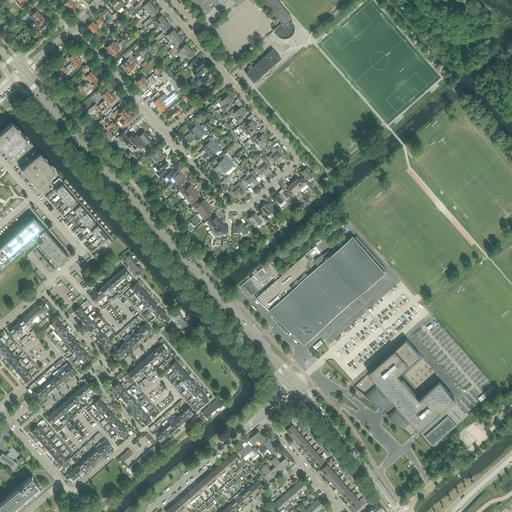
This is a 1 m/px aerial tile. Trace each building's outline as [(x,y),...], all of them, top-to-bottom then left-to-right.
[(66,0),(65,0),(63,2),(65,4),(72,11),(76,6),(72,2),(74,0),(68,0),(68,1),(66,0)] [(117,0),(114,0),(111,3),(114,7),(118,11),(124,5),(120,1),(119,2),(117,0)] [(261,0),(264,2),(282,23),(273,30),(277,35),(279,36),(281,38),(283,38),(286,38),(289,37),(291,36),(292,34),(294,31),(294,29),(294,26),(293,24),(292,21),(289,23),(288,22),(292,18),(276,0),(232,0),(236,4),(241,0),(261,0)] [(143,11),(145,14),(153,7),(149,1),(143,6),(146,9),(143,11)] [(140,6),(133,13),(135,15),(142,8),(140,6)] [(153,7),(145,14),(142,17),(144,19),(150,14),(152,17),(158,12),(153,7)] [(106,9),(101,13),(107,19),(106,21),(108,23),(110,22),(112,19),(110,18),(112,15),(106,9)] [(29,15),(35,21),(41,15),(37,10),(34,13),(32,11),(29,15)] [(35,21),(33,22),(40,29),(42,32),(48,27),(44,23),(44,24),(42,22),(45,19),(41,15),(35,21)] [(151,16),(143,23),(144,23),(145,25),(151,20),(153,19),(151,16)] [(155,26),(157,29),(166,21),(161,16),(155,21),(158,24),(155,26)] [(120,18),(115,23),(118,27),(123,22),(120,18)] [(92,22),(88,26),(93,32),(98,28),(98,27),(103,23),(99,19),(96,21),(98,23),(96,25),(92,22)] [(166,21),(157,29),(159,31),(162,28),(164,31),(170,26),(166,21)] [(35,38),(42,32),(40,29),(33,36),(35,38)] [(168,43),(172,40),(178,35),(174,30),(168,35),(170,38),(166,41),(168,43)] [(155,38),(157,40),(164,35),(162,32),(155,38)] [(164,35),(157,40),(159,43),(166,37),(164,35)] [(172,40),(168,43),(170,45),(172,44),(174,47),(175,47),(177,45),(182,40),(178,35),(172,40)] [(109,45),(106,47),(109,51),(116,45),(118,43),(117,41),(115,43),(112,40),(110,42),(108,44),(109,45)] [(116,45),(109,51),(112,55),(115,53),(116,54),(118,52),(121,50),(118,47),(120,45),(118,43),(116,45)] [(138,48),(135,44),(123,55),(126,58),(130,55),(138,48)] [(180,51),(177,54),(179,56),(181,58),(190,49),(186,44),(180,49),(179,50),(180,51)] [(190,49),(181,58),(183,60),(187,57),(189,60),(195,54),(190,49)] [(250,69),(247,71),(251,76),(249,78),(253,82),(255,80),(256,80),(265,72),(265,73),(268,71),(267,70),(274,64),(281,58),(273,49),(266,55),(264,56),(254,65),(252,63),(250,65),(250,64),(247,66),(250,69)] [(67,56),(72,62),(78,57),(74,53),(72,55),(70,53),(67,56)] [(124,62),(121,65),(124,69),(132,62),(136,59),(133,56),(132,57),(130,55),(126,58),(126,59),(125,60),(126,61),(124,62)] [(78,57),(72,62),(74,63),(72,65),(74,68),(82,61),(78,57)] [(132,62),(124,69),(128,72),(132,68),(133,69),(136,67),(133,64),(138,61),(136,59),(132,62)] [(199,59),(192,65),(195,70),(192,72),(196,77),(203,71),(201,69),(204,66),(199,59)] [(181,66),(184,68),(190,62),(188,60),(181,66)] [(62,71),(54,78),(61,85),(63,84),(59,78),(64,74),(67,71),(65,69),(62,71)] [(83,74),(89,81),(95,76),(91,71),(88,74),(86,72),(83,74)] [(166,73),(164,71),(161,73),(163,76),(160,78),(163,83),(170,77),(166,73)] [(191,83),(194,87),(197,89),(200,86),(199,85),(202,83),(205,87),(212,81),(207,74),(200,80),(198,77),(194,80),(191,83)] [(136,82),(139,86),(147,80),(143,75),(140,77),(141,78),(136,82)] [(95,76),(89,81),(90,82),(88,84),(91,87),(98,80),(95,76)] [(147,80),(139,86),(143,90),(147,86),(148,87),(151,84),(151,85),(155,82),(152,78),(151,76),(150,76),(147,80)] [(171,77),(168,80),(177,90),(180,88),(173,79),(171,77)] [(100,93),(105,100),(111,94),(107,90),(105,93),(103,91),(100,93)] [(157,99),(153,102),(158,107),(163,102),(165,100),(168,98),(174,93),(172,91),(166,97),(163,93),(162,93),(156,98),(157,99)] [(174,93),(168,98),(170,101),(170,102),(177,96),(174,93)] [(111,94),(105,100),(101,103),(106,109),(102,112),(105,115),(111,109),(108,106),(112,103),(111,102),(115,99),(111,94)] [(216,100),(221,106),(231,98),(228,95),(227,96),(226,96),(224,98),(223,96),(221,98),(220,97),(216,100)] [(163,102),(158,107),(162,112),(167,107),(165,104),(166,104),(170,101),(168,98),(165,100),(163,102)] [(221,106),(220,107),(222,111),(224,113),(226,112),(230,108),(229,107),(231,105),(230,104),(232,102),(233,100),(231,98),(228,100),(221,106)] [(172,111),(166,116),(169,120),(176,115),(176,116),(180,112),(176,108),(175,108),(173,106),(170,108),(172,111)] [(228,112),(233,118),(243,109),(241,107),(239,108),(239,107),(237,109),(236,108),(233,110),(233,109),(228,112)] [(119,121),(122,118),(127,113),(124,109),(121,111),(119,109),(113,114),(119,121)] [(233,118),(232,119),(235,122),(237,125),(238,124),(242,120),(242,119),(244,117),(242,115),(245,113),(244,113),(246,112),(243,109),(233,118)] [(215,111),(213,113),(214,115),(218,120),(221,118),(217,113),(215,111)] [(122,118),(119,121),(124,126),(127,123),(126,122),(131,118),(127,113),(122,118)] [(240,125),(238,127),(241,129),(243,132),(245,131),(255,122),(252,119),(251,121),(250,121),(248,122),(247,121),(245,123),(244,122),(240,125)] [(184,137),(187,140),(203,126),(202,124),(200,126),(195,120),(191,124),(193,127),(189,130),(190,132),(184,137)] [(20,131),(12,122),(0,132),(0,144),(10,156),(29,141),(20,131)] [(245,131),(243,132),(246,135),(248,134),(250,136),(254,133),(253,132),(255,130),(254,128),(256,127),(256,126),(257,125),(255,122),(245,131)] [(203,126),(187,140),(190,143),(196,138),(197,140),(201,136),(203,139),(208,135),(203,129),(205,127),(203,126)] [(108,130),(108,131),(103,134),(110,143),(116,138),(113,134),(113,135),(108,130)] [(128,137),(124,133),(118,138),(123,143),(124,141),(127,144),(128,143),(134,149),(136,147),(137,146),(140,149),(152,138),(149,134),(147,135),(144,132),(135,139),(131,135),(128,137)] [(252,142),(255,145),(266,136),(264,133),(262,134),(262,133),(260,135),(259,134),(256,136),(255,135),(251,138),(254,141),(252,142)] [(266,136),(255,145),(258,148),(259,147),(261,149),(265,146),(264,145),(267,143),(266,142),(268,140),(267,139),(269,138),(266,136)] [(199,153),(201,156),(218,142),(216,140),(214,142),(209,137),(205,141),(207,143),(203,146),(205,148),(199,153)] [(218,142),(201,156),(204,159),(210,154),(211,156),(215,152),(217,155),(222,151),(217,145),(219,143),(218,142)] [(271,151),(272,152),(281,162),(284,159),(283,158),(281,156),(283,154),(281,152),(281,151),(278,147),(275,150),(274,148),(271,151)] [(150,156),(158,164),(163,160),(166,157),(159,149),(150,156)] [(219,164),(213,170),(215,172),(232,158),(227,152),(225,154),(223,153),(219,157),(221,159),(220,160),(217,163),(219,164)] [(281,162),(272,152),(267,157),(270,161),(271,160),(273,163),(275,161),(277,163),(278,164),(281,162)] [(40,153),(22,169),(38,188),(56,172),(40,153)] [(232,158),(215,172),(218,176),(224,170),(225,172),(226,172),(228,174),(231,171),(238,165),(232,158)] [(261,159),(258,162),(259,164),(268,173),(271,171),(270,169),(268,167),(269,166),(267,164),(269,163),(265,159),(263,161),(261,159)] [(163,160),(158,164),(155,167),(158,170),(156,172),(160,177),(166,171),(164,169),(168,165),(163,160)] [(257,166),(254,168),(257,173),(258,172),(260,174),(262,173),(264,175),(265,176),(268,173),(259,164),(258,162),(256,165),(257,166)] [(306,167),(300,172),(307,180),(311,177),(313,179),(318,175),(313,170),(311,172),(306,167)] [(170,183),(171,184),(181,175),(179,173),(178,173),(176,171),(174,172),(172,170),(163,179),(165,181),(168,179),(171,182),(170,183)] [(245,173),(246,175),(255,185),(258,182),(257,181),(255,179),(257,177),(255,175),(256,174),(252,170),(249,172),(248,171),(245,173)] [(181,175),(171,184),(171,185),(172,183),(176,187),(173,190),(175,192),(185,184),(183,182),(184,180),(182,178),(183,177),(181,175)] [(255,185),(246,175),(241,180),(244,184),(245,183),(247,185),(249,184),(251,186),(252,187),(255,185)] [(294,179),(291,181),(299,190),(300,189),(302,192),(308,186),(306,184),(301,178),(299,180),(297,178),(295,180),(294,179)] [(299,190),(291,181),(289,184),(290,185),(287,187),(289,189),(287,191),(292,196),(299,190)] [(64,182),(55,190),(59,194),(68,186),(64,182)] [(239,182),(233,187),(242,196),(245,194),(244,193),(244,192),(242,190),(244,189),(242,187),(243,186),(239,182)] [(242,196),(233,187),(232,185),(229,188),(230,189),(228,192),(231,195),(232,195),(234,197),(236,196),(238,198),(238,197),(239,199),(242,196)] [(71,190),(68,186),(59,194),(63,198),(71,190)] [(179,191),(186,198),(194,190),(192,187),(191,188),(189,186),(187,188),(185,186),(179,191)] [(289,197),(282,189),(277,194),(276,194),(272,198),(278,205),(284,199),(285,200),(286,199),(288,197),(289,197)] [(71,190),(63,198),(66,202),(75,194),(71,190)] [(194,190),(186,198),(191,204),(197,199),(195,197),(197,196),(195,193),(196,192),(194,190)] [(75,194),(66,202),(69,206),(78,198),(75,194)] [(78,198),(69,206),(73,211),(82,203),(82,202),(81,203),(78,199),(78,198)] [(193,206),(199,212),(207,205),(205,202),(204,203),(202,201),(200,203),(198,201),(193,206)] [(168,202),(165,204),(170,210),(173,207),(168,202)] [(82,203),(73,211),(73,210),(77,214),(85,207),(82,203)] [(266,205),(265,204),(260,208),(266,216),(274,209),(268,203),(266,205)] [(207,205),(199,212),(205,219),(210,214),(209,212),(210,211),(208,209),(210,208),(207,205)] [(89,211),(85,207),(77,214),(80,218),(89,211)] [(89,211),(80,218),(84,222),(92,215),(89,211)] [(257,216),(255,213),(249,218),(256,226),(259,223),(262,226),(266,222),(262,217),(260,219),(257,216)] [(92,215),(84,222),(87,226),(87,227),(96,219),(92,215)] [(208,226),(210,229),(219,221),(215,217),(214,218),(212,216),(206,221),(209,225),(208,226)] [(0,268),(34,238),(58,266),(60,264),(65,260),(66,261),(69,259),(66,256),(48,235),(47,235),(46,233),(43,230),(32,218),(0,246),(0,268)] [(96,219),(87,227),(91,231),(100,223),(99,223),(96,219)] [(219,221),(210,229),(213,233),(215,231),(216,233),(217,231),(220,234),(227,235),(227,226),(224,225),(223,226),(219,221)] [(242,222),(236,227),(236,226),(232,226),(232,233),(238,233),(240,231),(243,235),(248,230),(249,231),(252,228),(248,225),(246,222),(243,224),(242,222)] [(100,223),(91,231),(95,234),(103,227),(100,223)] [(103,227),(95,234),(98,238),(107,231),(103,227)] [(107,231),(98,238),(102,243),(110,235),(107,231)] [(111,235),(102,243),(106,247),(114,239),(111,235)] [(289,285),(306,270),(306,269),(306,268),(306,267),(306,266),(306,265),(306,264),(307,264),(307,263),(307,262),(308,262),(308,261),(308,260),(309,260),(309,259),(305,255),(256,298),(270,311),(294,333),(294,332),(295,331),(296,333),(302,339),(316,326),(319,329),(339,308),(340,309),(341,311),(350,303),(351,305),(360,299),(360,297),(361,296),(366,292),(365,291),(385,273),(384,273),(383,271),(386,269),(357,236),(354,239),(352,237),(353,237),(352,237),(332,254),(332,253),(331,253),(329,251),(331,250),(330,250),(316,259),(318,261),(316,262),(315,262),(318,267),(309,276),(305,273),(305,272),(299,280),(296,279),(297,279),(296,278),(291,287),(289,285)] [(250,278),(260,289),(274,277),(279,273),(271,264),(281,256),(279,253),(269,262),(265,265),(263,267),(261,265),(252,272),(254,275),(250,278)] [(124,255),(121,257),(130,267),(135,263),(136,262),(132,258),(133,258),(129,254),(125,257),(124,255)] [(135,263),(130,267),(137,275),(143,270),(140,265),(138,267),(135,263)] [(123,267),(119,271),(124,277),(125,279),(127,277),(126,275),(129,273),(123,267)] [(119,271),(114,275),(119,281),(124,277),(119,271)] [(114,275),(109,279),(114,285),(119,281),(114,275)] [(109,279),(105,284),(110,289),(109,290),(112,292),(114,290),(111,288),(114,285),(109,279)] [(131,287),(135,292),(141,287),(140,285),(140,284),(138,283),(137,282),(131,287)] [(105,284),(100,288),(105,293),(109,290),(110,289),(105,284)] [(135,292),(139,297),(145,291),(141,287),(135,292)] [(100,288),(95,292),(102,299),(104,297),(102,296),(105,293),(100,288)] [(139,297),(144,301),(149,296),(145,291),(139,297)] [(102,299),(95,292),(91,296),(96,302),(99,299),(100,301),(102,299)] [(146,308),(148,306),(154,301),(149,296),(144,301),(142,303),(146,308)] [(150,312),(152,310),(158,305),(154,301),(148,306),(150,309),(148,311),(150,312)] [(42,302),(37,306),(42,311),(44,313),(48,309),(47,307),(42,302)] [(152,310),(156,315),(162,310),(158,305),(152,310)] [(37,306),(32,310),(37,316),(42,311),(37,306)] [(74,311),(78,316),(84,311),(79,306),(74,311)] [(32,310),(28,314),(33,320),(37,316),(32,310)] [(162,310),(156,315),(160,320),(166,315),(162,310)] [(173,316),(180,324),(184,319),(181,316),(183,314),(179,310),(173,316)] [(78,316),(82,320),(88,315),(84,311),(78,316)] [(23,318),(28,324),(30,327),(33,325),(30,322),(33,320),(28,314),(23,318)] [(82,320),(86,325),(92,320),(88,315),(82,320)] [(23,318),(18,322),(23,328),(28,324),(23,318)] [(51,323),(55,328),(61,323),(57,318),(51,323)] [(184,319),(180,324),(186,332),(193,326),(189,322),(188,323),(184,319)] [(86,325),(90,330),(96,325),(92,320),(86,325)] [(18,322),(14,326),(19,332),(21,335),(23,333),(21,330),(23,328),(18,322)] [(139,325),(137,327),(138,328),(139,328),(139,329),(144,334),(149,330),(149,329),(151,327),(147,322),(144,324),(141,327),(139,325)] [(55,328),(53,330),(57,335),(57,334),(59,333),(65,328),(61,323),(55,328)] [(90,330),(94,334),(100,329),(96,325),(90,330)] [(19,332),(14,326),(9,330),(14,336),(19,332)] [(59,333),(57,334),(61,339),(63,337),(69,332),(67,330),(69,330),(66,327),(65,328),(59,333)] [(135,328),(132,330),(133,331),(140,338),(142,336),(143,338),(145,335),(144,334),(139,329),(139,328),(138,328),(136,330),(135,328)] [(94,334),(99,339),(104,334),(106,333),(104,331),(103,332),(100,329),(94,334)] [(133,334),(130,337),(135,343),(140,338),(133,331),(131,333),(133,334)] [(63,337),(61,339),(65,344),(67,342),(73,337),(69,332),(63,337)] [(104,334),(99,339),(103,344),(108,339),(104,334)] [(67,342),(71,347),(77,342),(73,337),(67,342)] [(130,337),(125,341),(130,347),(135,343),(130,337)] [(323,343),(320,340),(313,347),(315,350),(323,343)] [(388,416),(403,430),(403,429),(412,421),(419,429),(454,398),(440,382),(420,399),(416,394),(414,396),(401,381),(403,380),(398,375),(420,355),(407,340),(370,373),(379,383),(365,395),(378,407),(392,395),(401,405),(388,416)] [(0,346),(0,351),(2,353),(7,348),(5,346),(8,344),(6,341),(0,346)] [(125,341),(121,345),(126,351),(130,347),(125,341)] [(73,349),(76,351),(81,346),(77,342),(71,347),(69,349),(71,351),(73,349)] [(161,344),(156,348),(161,354),(166,350),(161,344)] [(116,345),(114,347),(116,349),(121,355),(126,351),(121,345),(118,347),(116,345)] [(76,351),(74,353),(76,356),(74,357),(76,359),(77,358),(86,351),(81,346),(76,351)] [(2,353),(6,358),(12,353),(7,348),(2,353)] [(156,348),(152,352),(157,358),(161,354),(156,348)] [(121,355),(116,349),(111,354),(116,359),(121,355)] [(86,351),(77,358),(79,361),(82,359),(84,361),(90,356),(86,351)] [(152,352),(147,356),(152,362),(157,358),(152,352)] [(10,363),(16,358),(12,353),(6,358),(8,360),(7,361),(7,362),(8,363),(9,363),(10,363)] [(147,356),(142,361),(147,366),(152,362),(147,356)] [(10,363),(14,368),(22,360),(21,359),(18,361),(16,358),(10,363)] [(14,368),(18,372),(24,367),(22,365),(24,363),(22,360),(14,368)] [(142,361),(138,365),(143,370),(147,366),(142,361)] [(170,366),(174,371),(180,366),(176,361),(170,366)] [(67,362),(62,366),(64,368),(69,374),(74,370),(69,364),(67,362)] [(138,365),(133,369),(139,376),(140,377),(145,373),(143,370),(138,365)] [(174,371),(178,376),(184,371),(180,366),(174,371)] [(18,372),(22,377),(28,372),(24,367),(18,372)] [(64,368),(59,372),(65,378),(69,374),(64,368)] [(139,376),(133,369),(128,373),(133,379),(136,376),(137,378),(139,376)] [(28,372),(22,377),(24,379),(23,379),(23,380),(25,382),(26,382),(26,381),(26,382),(32,377),(30,374),(33,372),(30,370),(28,372)] [(178,376),(182,380),(188,375),(184,371),(178,376)] [(59,372),(55,376),(60,382),(65,378),(59,372)] [(52,378),(50,380),(55,386),(60,382),(55,376),(54,375),(51,377),(52,378)] [(184,383),(186,385),(192,380),(188,375),(182,380),(179,383),(181,385),(184,383)] [(184,387),(188,392),(196,385),(194,383),(195,382),(195,381),(194,379),(193,379),(192,380),(186,385),(184,387)] [(50,380),(45,384),(50,390),(55,386),(50,380)] [(113,387),(117,392),(123,386),(125,385),(125,384),(123,382),(121,384),(118,382),(113,387)] [(86,383),(81,387),(86,393),(88,395),(88,396),(88,397),(91,395),(88,391),(91,389),(86,383)] [(45,384),(41,388),(46,394),(50,390),(45,384)] [(123,386),(117,392),(121,396),(127,391),(124,388),(126,387),(125,385),(123,386)] [(195,394),(200,389),(201,389),(201,388),(200,386),(199,386),(198,387),(196,385),(188,392),(192,397),(195,394)] [(481,396),(484,399),(496,389),(493,385),(481,396)] [(81,387),(76,391),(81,397),(84,395),(86,398),(88,396),(88,395),(86,393),(81,387)] [(35,391),(32,394),(37,400),(40,398),(41,398),(46,394),(41,388),(36,393),(35,391)] [(195,400),(196,401),(204,394),(200,389),(195,394),(197,397),(195,400)] [(76,391),(72,396),(77,401),(81,397),(76,391)] [(127,391),(121,396),(125,401),(131,396),(133,394),(131,392),(129,394),(127,391)] [(131,396),(125,401),(129,405),(135,400),(137,399),(133,394),(131,396)] [(204,394),(196,401),(198,404),(201,402),(203,404),(209,399),(204,394)] [(67,399),(67,400),(72,405),(77,401),(72,396),(70,397),(69,397),(67,398),(67,399)] [(94,403),(98,408),(103,403),(102,401),(102,400),(100,397),(94,403)] [(218,398),(210,405),(214,409),(218,406),(220,408),(224,404),(218,398)] [(67,400),(62,404),(67,410),(72,405),(67,400)] [(133,410),(141,404),(142,403),(140,401),(137,403),(135,400),(129,405),(133,410)] [(102,413),(107,408),(108,407),(108,406),(107,405),(106,405),(105,405),(103,403),(98,408),(102,413)] [(62,404),(58,408),(63,414),(67,410),(62,404)] [(133,410),(137,415),(143,410),(141,407),(142,405),(141,404),(133,410)] [(214,409),(210,405),(202,412),(208,418),(212,414),(210,413),(214,409)] [(188,406),(184,410),(189,416),(193,412),(192,410),(188,406)] [(55,410),(53,412),(58,418),(63,414),(58,408),(55,410)] [(102,413),(106,418),(112,413),(107,408),(102,413)] [(143,410),(137,415),(142,419),(147,414),(150,412),(148,410),(145,412),(144,410),(143,410)] [(184,410),(179,415),(184,420),(189,416),(184,410)] [(58,418),(53,412),(48,416),(53,422),(58,418)] [(147,414),(142,419),(146,424),(151,419),(149,416),(151,414),(150,412),(147,414)] [(106,418),(110,422),(116,417),(116,416),(115,414),(114,414),(113,415),(112,413),(106,418)] [(172,417),(174,419),(179,424),(184,420),(179,415),(177,417),(175,415),(172,417)] [(456,426),(448,416),(425,437),(433,446),(456,426)] [(110,422),(108,424),(112,429),(114,427),(120,422),(116,417),(110,422)] [(174,419),(170,423),(175,429),(179,424),(174,419)] [(114,427),(118,432),(124,427),(120,422),(114,427)] [(169,422),(164,426),(165,427),(170,433),(175,429),(170,423),(169,422)] [(287,423),(283,426),(290,434),(296,429),(292,424),(291,425),(288,422),(287,423)] [(36,436),(42,431),(43,429),(42,427),(40,429),(37,426),(32,431),(36,436)] [(118,432),(116,433),(118,435),(120,434),(122,436),(124,438),(127,436),(125,434),(128,431),(129,431),(129,430),(127,428),(126,428),(125,428),(124,427),(118,432)] [(165,427),(160,431),(165,437),(170,433),(165,427)] [(158,433),(156,435),(159,440),(161,441),(165,437),(160,431),(159,429),(157,431),(158,433)] [(290,434),(294,439),(300,433),(296,429),(290,434)] [(36,436),(40,440),(46,435),(42,431),(36,436)] [(258,440),(262,444),(267,440),(262,434),(262,435),(258,431),(248,440),(252,445),(258,440)] [(294,439),(298,443),(304,438),(300,433),(294,439)] [(40,440),(44,445),(50,440),(46,435),(40,440)] [(298,443),(302,448),(308,443),(304,438),(298,443)] [(262,444),(257,448),(262,453),(267,448),(271,453),(277,448),(268,439),(267,440),(262,444)] [(44,445),(48,450),(54,445),(50,440),(44,445)] [(106,440),(101,445),(106,450),(109,448),(109,449),(110,449),(112,448),(112,447),(111,446),(106,440)] [(96,447),(97,449),(102,454),(106,450),(101,445),(100,443),(98,445),(96,447)] [(239,452),(245,459),(250,455),(253,458),(258,454),(257,453),(255,451),(255,450),(253,448),(248,443),(239,452)] [(302,448),(306,452),(312,447),(308,443),(302,448)] [(48,450),(52,454),(58,449),(54,445),(48,450)] [(3,453),(0,457),(0,459),(15,469),(18,464),(13,460),(16,456),(19,454),(12,447),(9,449),(11,451),(5,455),(3,453)] [(306,452),(310,457),(316,452),(312,447),(306,452)] [(52,454),(56,459),(63,453),(59,448),(58,449),(52,454)] [(97,449),(92,453),(97,458),(99,457),(100,457),(101,457),(102,456),(102,455),(102,454),(97,449)] [(316,452),(310,457),(313,461),(320,456),(318,454),(321,451),(319,449),(316,452)] [(63,453),(56,459),(60,464),(66,459),(64,456),(67,453),(65,451),(63,453)] [(234,452),(229,456),(234,462),(237,460),(239,458),(237,456),(234,452)] [(92,453),(87,457),(92,462),(97,458),(92,453)] [(229,456),(225,460),(230,466),(234,462),(229,456)] [(270,461),(275,466),(280,471),(282,469),(289,463),(287,460),(285,458),(282,460),(280,462),(279,460),(275,456),(271,460),(270,461)] [(320,456),(313,461),(318,466),(324,461),(320,456)] [(87,457),(83,461),(88,467),(92,462),(87,457)] [(225,460),(220,464),(225,470),(230,466),(225,460)] [(83,461),(78,465),(83,471),(84,471),(85,471),(86,470),(86,469),(86,468),(88,467),(83,461)] [(220,464),(216,468),(221,474),(225,470),(220,464)] [(78,465),(73,469),(78,475),(83,471),(78,465)] [(272,478),(280,471),(275,466),(271,470),(266,465),(261,469),(266,475),(263,477),(268,481),(270,479),(270,480),(271,479),(272,478)] [(321,470),(325,474),(331,469),(327,465),(321,470)] [(216,468),(211,472),(216,478),(221,474),(216,468)] [(78,475),(73,469),(71,471),(69,473),(74,479),(78,475)] [(325,474),(329,479),(335,474),(331,469),(325,474)] [(211,472),(207,476),(212,482),(216,478),(211,472)] [(329,479),(333,484),(339,478),(335,474),(329,479)] [(0,511),(10,511),(18,506),(40,487),(32,478),(34,477),(32,475),(0,502),(0,511)] [(207,476),(202,480),(207,486),(212,482),(207,476)] [(333,484),(337,488),(343,483),(339,478),(333,484)] [(202,480),(198,484),(203,490),(207,486),(202,480)] [(253,484),(259,490),(263,486),(258,480),(253,484)] [(301,480),(296,484),(305,493),(306,492),(304,490),(308,487),(301,480)] [(249,488),(254,494),(259,490),(253,484),(251,486),(249,483),(247,485),(249,488)] [(337,488),(341,493),(347,487),(343,483),(337,488)] [(198,484),(193,488),(198,494),(203,490),(198,484)] [(296,484),(292,488),(298,495),(301,493),(303,495),(305,493),(296,484)] [(341,493),(345,497),(351,492),(347,487),(341,493)] [(189,492),(194,498),(196,500),(200,496),(198,494),(193,488),(189,492)] [(244,492),(250,498),(254,494),(249,488),(244,492)] [(292,488),(287,492),(296,501),(297,500),(295,498),(298,495),(292,488)] [(242,489),(238,493),(240,495),(245,502),(250,498),(244,492),(242,489)] [(351,492),(345,497),(349,502),(355,496),(353,494),(354,493),(352,491),(351,492)] [(189,492),(184,495),(189,502),(194,498),(189,492)] [(287,492),(283,496),(289,503),(292,500),(294,503),(296,501),(287,492)] [(184,495),(180,499),(185,506),(189,502),(184,495)] [(235,499),(241,506),(245,502),(240,495),(235,499)] [(283,496),(278,500),(287,509),(288,508),(286,506),(289,503),(283,496)] [(356,503),(359,501),(355,496),(349,502),(353,506),(354,505),(356,503)] [(180,499),(175,503),(180,510),(185,506),(180,499)] [(231,503),(236,509),(241,506),(235,499),(231,503)] [(313,499),(311,500),(319,510),(324,506),(318,499),(315,501),(313,499)] [(287,509),(278,500),(274,504),(280,511),(283,508),(285,511),(287,509)] [(311,504),(308,507),(313,511),(317,511),(319,510),(311,500),(309,502),(311,504)] [(175,503),(170,507),(174,511),(177,511),(180,510),(175,503)] [(226,507),(230,511),(233,511),(236,509),(231,503),(226,507)] [(377,503),(372,508),(376,511),(377,511),(382,509),(377,503)]
